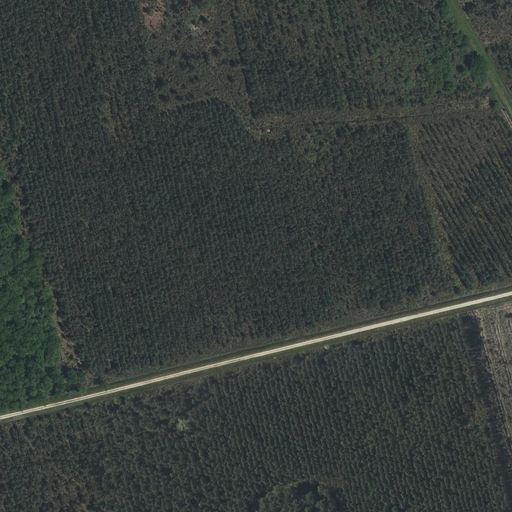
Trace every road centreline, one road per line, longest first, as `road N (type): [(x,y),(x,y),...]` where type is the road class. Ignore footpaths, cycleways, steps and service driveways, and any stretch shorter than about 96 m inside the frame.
road 1 (track): [(0,413),(511,292)]
road 2 (track): [(511,109),(450,0)]
